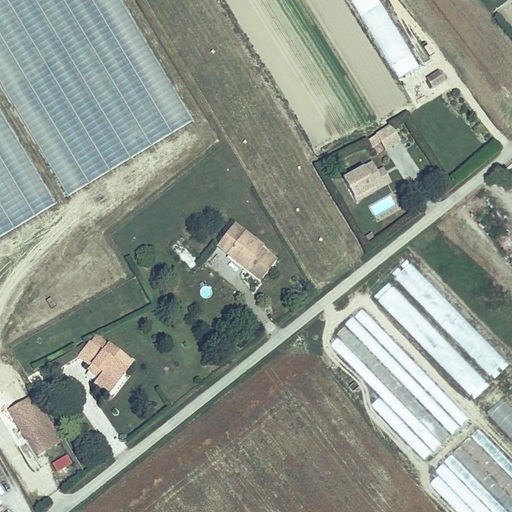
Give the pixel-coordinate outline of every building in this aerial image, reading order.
[(0,0),(0,87),(58,196),(188,127),(120,0),(0,0)] [(353,0),(395,79),(417,68),(381,0),(353,0)] [(437,68),(425,75),(431,86),(444,78),(437,68)] [(440,169),(408,109),(388,120),(392,129),(405,122),(433,173),(440,169)] [(0,236),(54,206),(0,111),(0,236)] [(389,124),(366,138),(370,145),(378,140),(383,148),(398,139),(389,124)] [(370,161),(342,177),(353,196),(381,179),(376,170),(370,161)] [(511,162),(501,172),(504,174),(506,172),(511,179),(511,177),(511,162)] [(381,167),(376,170),(381,179),(353,196),(355,199),(389,179),(381,167)] [(213,250),(222,256),(226,251),(243,263),(239,269),(255,282),(272,259),(256,248),(258,245),(232,225),(213,250)] [(179,239),(170,247),(190,269),(199,261),(179,239)] [(222,256),(239,269),(243,263),(226,251),(222,256)] [(392,276),(491,376),(506,361),(407,261),(392,276)] [(491,384),(389,284),(374,299),(475,400),(491,384)] [(207,285),(198,291),(204,300),(213,293),(207,285)] [(451,435),(469,418),(362,309),(327,343),(434,452),(451,435)] [(108,346),(96,337),(89,344),(90,344),(79,357),(91,367),(88,372),(98,379),(94,384),(104,391),(121,368),(125,371),(131,362),(108,345),(108,346)] [(121,368),(104,391),(107,394),(125,371),(121,368)] [(27,399),(19,403),(47,448),(55,444),(27,399)] [(511,441),(511,407),(503,399),(486,415),(511,441)] [(47,448),(19,403),(10,409),(28,439),(20,444),(32,464),(41,458),(38,454),(47,448)] [(457,511),(511,511),(511,463),(478,428),(469,437),(470,437),(461,445),(461,446),(435,471),(439,475),(430,484),(457,511)] [(51,463),(57,473),(70,464),(64,454),(51,463)]
